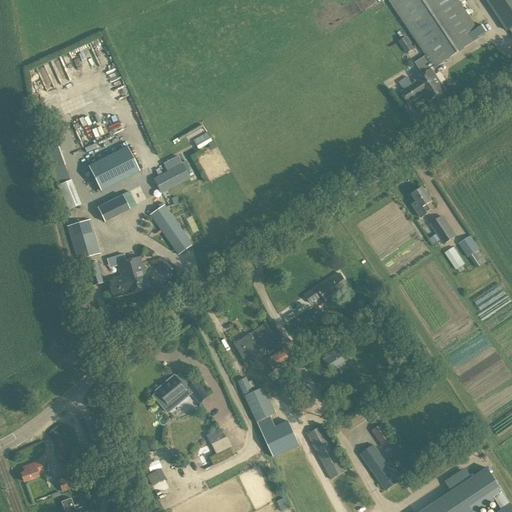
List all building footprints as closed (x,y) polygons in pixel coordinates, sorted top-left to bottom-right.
[(417,81),(424,92),(429,100),(445,89),(432,69),(482,35),(459,0),(390,0),(426,55),(416,62),(424,73),(416,79),(417,81)] [(510,30),(511,27),(511,0),(486,0),(508,31),(510,30)] [(399,29),(405,25),(399,15),(382,25),(387,32),(397,26),(399,29)] [(402,38),(405,51),(415,49),(412,36),(402,38)] [(424,92),(417,81),(401,91),(408,102),(424,92)] [(212,142),(207,133),(192,141),(198,150),(212,142)] [(103,189),(144,172),(133,146),(92,163),(103,189)] [(153,179),(161,194),(190,179),(182,164),(181,164),(177,156),(163,164),(167,171),(153,179)] [(79,205),(69,180),(58,185),(67,210),(79,205)] [(432,200),(423,187),(412,194),(416,200),(413,203),(413,205),(421,217),(427,213),(426,212),(430,209),(427,203),(432,200)] [(96,208),(104,222),(130,210),(128,207),(135,204),(129,192),(122,195),(96,208)] [(192,245),(164,205),(150,215),(178,255),(192,245)] [(455,236),(442,217),(431,224),(444,244),(455,236)] [(69,227),(77,254),(79,259),(99,253),(89,221),(69,227)] [(486,260),(470,237),(459,244),(468,257),(469,257),(476,268),(486,260)] [(465,264),(454,247),(444,253),(455,270),(465,264)] [(149,287),(141,257),(117,263),(121,278),(110,282),(114,296),(127,293),(149,287)] [(103,282),(97,263),(86,266),(92,286),(103,282)] [(349,287),(339,274),(324,285),(322,283),(306,295),(312,303),(323,296),(327,302),(349,287)] [(502,283),(475,297),(483,313),(495,306),(493,302),(508,295),(502,283)] [(308,341),(301,328),(293,333),(300,346),(308,341)] [(255,361),(271,353),(268,347),(270,347),(268,343),(266,343),(263,336),(264,335),(262,330),(260,330),(259,329),(243,337),(244,338),(242,339),(245,345),(247,344),(255,361)] [(348,360),(339,347),(330,353),(331,357),(323,362),(330,371),(348,360)] [(156,390),(157,392),(153,396),(167,413),(190,393),(187,389),(190,386),(180,374),(175,378),(173,376),(167,381),(168,383),(165,386),(163,384),(156,390)] [(238,382),(258,422),(270,415),(275,413),(263,387),(254,392),(247,377),(238,382)] [(208,395),(196,381),(190,386),(187,389),(190,393),(198,403),(208,395)] [(288,421),(262,433),(273,458),(299,445),(288,421)] [(385,447),(395,440),(382,423),(373,430),(385,447)] [(340,448),(326,424),(306,435),(330,480),(348,471),(337,450),(340,448)] [(222,428),(206,436),(210,445),(227,437),(222,428)] [(397,483),(371,446),(358,455),(384,492),(397,483)] [(40,476),(38,473),(44,471),(40,461),(24,467),(25,471),(21,473),(24,482),(40,476)] [(208,476),(224,470),(221,462),(205,469),(208,476)] [(511,511),(511,504),(487,467),(420,511),(479,511),(496,501),(502,510),(498,511),(511,511)] [(146,476),(152,486),(166,480),(160,469),(146,476)] [(451,491),(471,478),(465,469),(445,482),(451,491)] [(58,482),(52,485),(56,494),(72,487),(66,474),(57,478),(58,482)] [(71,498),(61,502),(64,511),(82,511),(81,507),(75,509),(71,498)]
